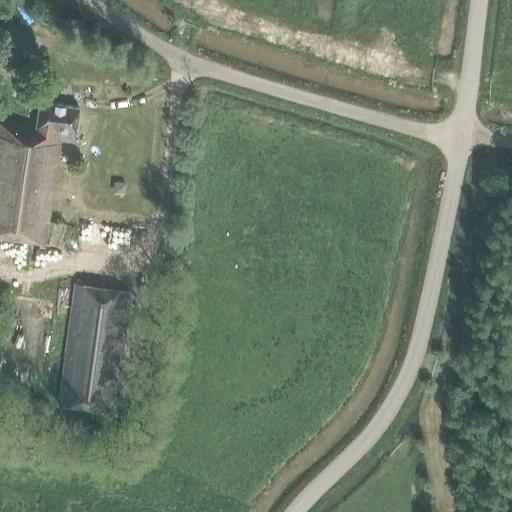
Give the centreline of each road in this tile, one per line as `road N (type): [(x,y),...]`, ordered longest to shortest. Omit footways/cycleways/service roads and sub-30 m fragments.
road 1 (unclassified): [(299,511),(357,459),(399,396),(420,343),(461,136)]
road 2 (unclassified): [(461,136),(167,54)]
road 3 (unclassified): [(461,136),(476,0)]
